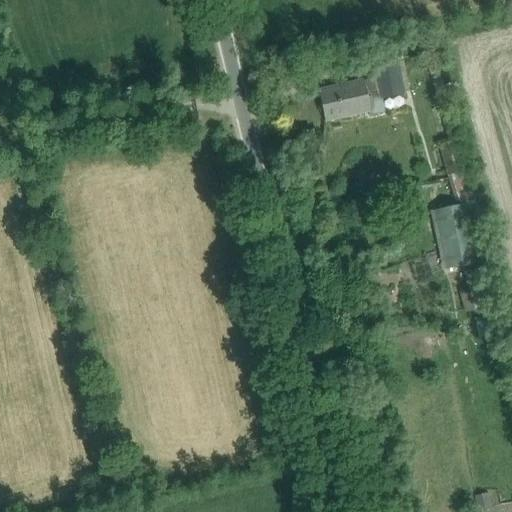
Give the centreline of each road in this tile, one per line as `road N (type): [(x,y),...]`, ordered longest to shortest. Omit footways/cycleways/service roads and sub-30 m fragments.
road 1 (unclassified): [(336,511),(213,0)]
road 2 (track): [(0,150),(236,98)]
